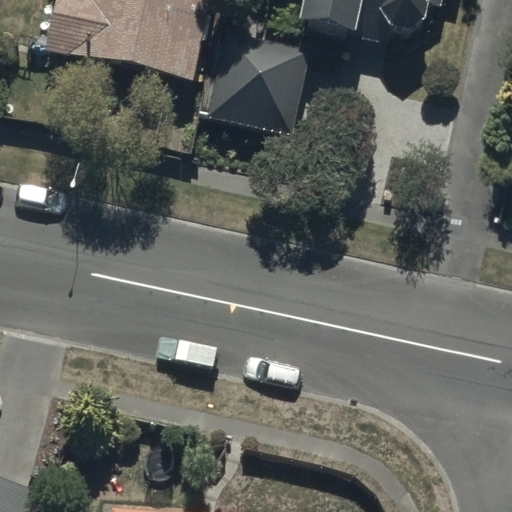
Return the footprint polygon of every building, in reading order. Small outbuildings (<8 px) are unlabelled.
[(211,0),(57,0),(48,49),(197,77),(211,0)] [(308,0),(305,33),(391,44),(393,25),(443,31),(446,0),(308,0)] [(310,46),(217,29),(203,102),(296,119),(310,46)] [(0,511),(23,511),(31,487),(0,477),(0,511)] [(251,511),(113,502),(112,511),(251,511)]
